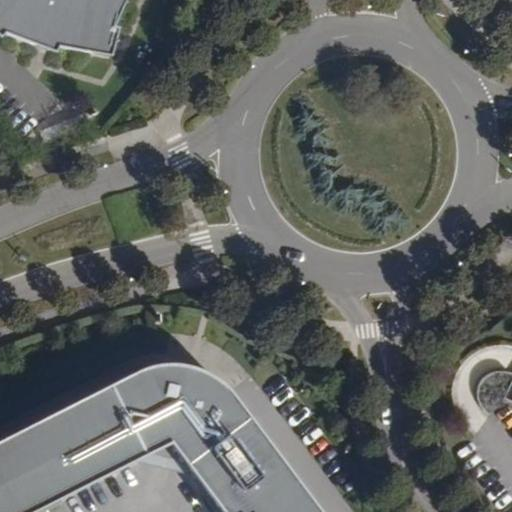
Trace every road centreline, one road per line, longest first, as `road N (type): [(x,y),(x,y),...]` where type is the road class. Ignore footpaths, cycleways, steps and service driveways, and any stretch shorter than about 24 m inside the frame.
road 1 (secondary): [(0,296),(201,240),(272,238)]
road 2 (secondary): [(242,128),(0,223)]
road 3 (unclassified): [(385,364),(395,437),(431,511)]
road 4 (secondary): [(423,55),(366,37),(308,48)]
